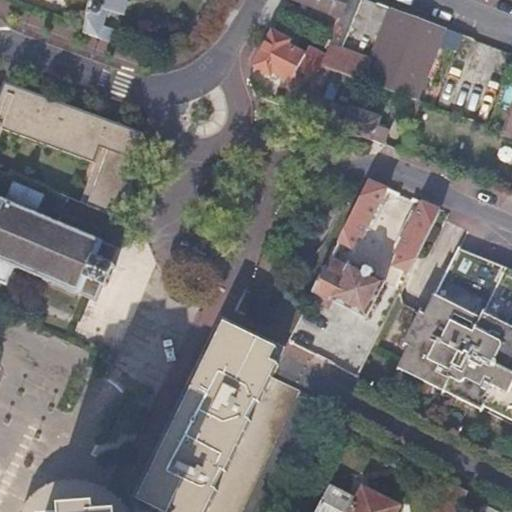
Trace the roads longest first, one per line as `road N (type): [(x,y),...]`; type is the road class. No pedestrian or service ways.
road 1 (residential): [(242,127),(511,230)]
road 2 (residential): [(288,378),(511,492)]
road 3 (residential): [(164,93),(167,135),(192,154),(227,147),(242,127)]
road 4 (tertiary): [(41,50),(164,93)]
